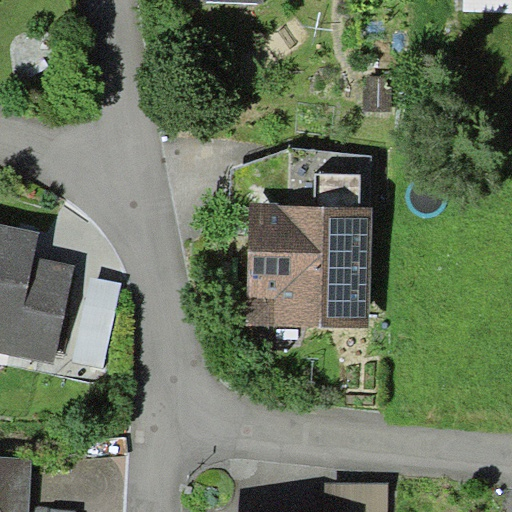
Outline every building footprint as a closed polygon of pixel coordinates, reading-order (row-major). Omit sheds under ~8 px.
[(315,173),(315,204),(360,204),(361,174),(315,173)] [(315,204),(250,202),(247,325),(370,328),(372,205),(360,204),(315,204)] [(40,232),(0,223),(0,353),(53,365),(74,265),(34,256),(40,232)] [(122,283),(91,277),(74,361),(104,368),(122,283)] [(30,511),(33,456),(0,454),(0,511),(30,511)] [(388,511),(388,484),(325,483),(325,511),(388,511)]
